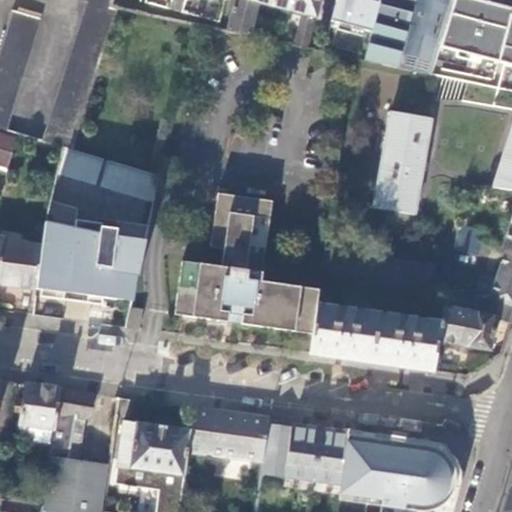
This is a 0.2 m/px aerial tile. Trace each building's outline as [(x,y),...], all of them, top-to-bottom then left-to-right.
[(63,147),(71,149),(115,7),(109,6),(110,0),(0,0),(0,128),(5,130),(39,18),(11,10),(0,46),(0,0),(80,0),(81,0),(86,2),(42,141),(63,147)] [(306,47),(318,0),(233,0),(231,9),(226,30),(248,35),(256,2),(301,14),(293,45),(306,47)] [(370,32),(377,0),(334,0),(329,21),(370,32)] [(398,66),(413,0),(377,0),(370,32),(363,59),(398,66)] [(429,73),(448,0),(413,0),(398,66),(417,71),(429,73)] [(467,7),(469,0),(448,0),(429,73),(465,81),(488,86),(510,15),(506,14),(508,7),(484,1),(481,11),(467,7)] [(511,90),(511,15),(510,15),(488,86),(511,90)] [(511,190),(511,116),(511,119),(461,104),(465,81),(429,73),(417,71),(410,114),(388,110),(371,206),(388,209),(385,227),(455,238),(464,182),(511,190)] [(0,166),(6,168),(16,139),(0,134),(0,166)] [(101,158),(71,149),(63,147),(57,165),(55,173),(94,184),(102,159),(101,158)] [(102,158),(71,149),(101,158),(102,159),(102,158)] [(106,159),(106,160),(107,160),(159,174),(106,159)] [(107,160),(106,160),(99,185),(153,201),(159,174),(107,160)] [(316,304),(318,289),(260,281),(271,201),(219,193),(211,247),(224,249),(222,268),(182,262),(175,308),(181,315),(218,320),(231,309),(242,311),(241,324),(304,333),(313,325),(316,304)] [(75,222),(76,209),(49,198),(46,211),(42,244),(36,289),(65,293),(105,298),(106,290),(132,293),(147,227),(115,224),(115,220),(100,219),(99,224),(75,222)] [(504,249),(511,251),(511,214),(502,249),(504,249)] [(455,250),(478,253),(481,229),(457,227),(455,250)] [(0,283),(36,289),(42,244),(0,236),(0,283)] [(435,262),(323,246),(320,272),(431,288),(435,262)] [(488,296),(511,304),(511,251),(504,249),(494,278),(480,274),(474,293),(488,296)] [(451,300),(444,299),(440,322),(437,340),(490,349),(496,315),(450,307),(451,300)] [(313,325),(309,352),(325,355),(410,366),(432,369),(437,340),(440,322),(316,304),(313,325)] [(129,307),(125,327),(138,329),(142,310),(129,307)] [(227,330),(226,341),(230,342),(238,343),(241,324),(242,311),(231,309),(218,320),(227,330)] [(12,383),(0,381),(0,423),(6,424),(12,383)] [(31,385),(24,384),(21,399),(20,412),(18,425),(53,429),(59,389),(31,385)] [(42,506),(42,511),(46,511),(100,511),(107,464),(67,459),(69,440),(80,442),(83,418),(89,415),(92,394),(84,393),(59,389),(53,429),(51,445),(42,506)] [(233,414),(193,408),(190,430),(188,442),(213,446),(212,456),(261,463),(266,424),(267,418),(233,414)] [(178,511),(188,442),(190,430),(134,422),(134,423),(123,422),(114,484),(152,490),(148,511),(178,511)] [(285,426),(266,424),(261,463),(259,474),(283,478),(290,427),(285,426)] [(53,429),(18,425),(16,440),(51,445),(53,429)] [(428,448),(290,427),(283,478),(311,482),(339,486),(366,490),(365,499),(365,504),(379,506),(378,511),(431,511),(434,511),(442,507),(445,504),(448,501),(450,497),(453,489),(454,485),(454,481),(454,477),(454,473),(452,469),(451,465),(448,461),(446,458),(443,455),(439,452),(436,450),(432,449),(428,448)] [(311,482),(283,478),(282,487),(310,491),(311,482)] [(339,486),(311,482),(310,491),(338,495),(339,486)] [(365,499),(366,490),(339,486),(338,495),(365,499)] [(41,511),(42,511),(42,506),(2,501),(0,511),(41,511)]
